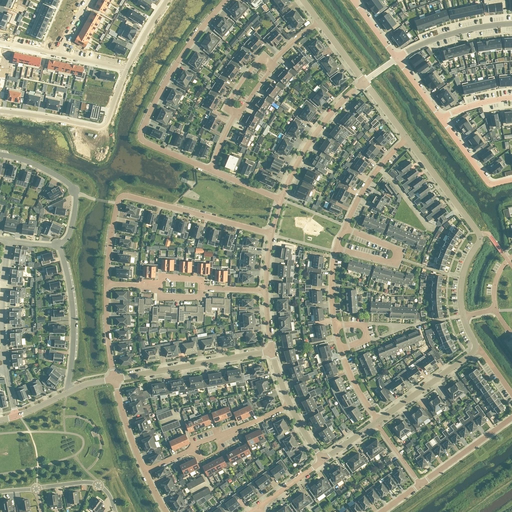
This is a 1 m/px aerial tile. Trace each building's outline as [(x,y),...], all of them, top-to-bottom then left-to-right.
[(4,0),(3,0),(1,5),(12,10),(14,4),(4,0)] [(52,0),(45,0),(44,3),(56,8),(58,3),(52,0)] [(104,0),(99,0),(98,3),(108,8),(107,8),(110,3),(104,0)] [(147,12),(150,8),(148,6),(151,2),(147,0),(139,0),(137,5),(147,12)] [(245,0),(248,2),(253,6),(255,9),(260,4),(258,2),(259,0),(245,0)] [(286,0),(284,0),(277,5),(280,9),(278,10),(282,15),(288,10),(286,8),(286,7),(290,4),(286,0)] [(368,7),(370,9),(381,1),(379,0),(371,0),(367,3),(369,6),(368,7)] [(488,0),(483,0),(484,4),(487,4),(488,14),(488,13),(495,12),(495,13),(494,0),(488,1),(488,0)] [(496,0),(494,0),(495,13),(496,13),(496,12),(502,11),(502,12),(503,12),(502,9),(502,4),(504,4),(504,1),(503,0),(496,0)] [(381,1),(370,9),(372,12),(373,11),(375,14),(379,11),(381,13),(387,8),(385,6),(384,6),(381,1)] [(233,7),(242,15),(249,8),(244,4),(242,6),(238,2),(237,2),(238,2),(237,3),(236,2),(233,5),(234,6),(233,7)] [(98,3),(95,8),(105,13),(108,8),(98,3)] [(43,4),(40,10),(52,15),(54,9),(43,4)] [(236,22),(242,15),(233,7),(232,7),(229,10),(230,11),(229,11),(229,12),(233,16),(231,18),(236,22)] [(138,14),(139,12),(135,9),(132,14),(131,14),(131,15),(129,18),(133,20),(132,21),(137,24),(138,23),(141,25),(143,22),(144,21),(143,21),(145,18),(141,16),(141,15),(139,14),(138,14)] [(40,10),(38,14),(50,19),(52,15),(40,10)] [(383,18),(379,20),(383,25),(393,18),(396,16),(392,11),(390,13),(388,10),(382,14),(384,17),(383,18)] [(446,11),(440,13),(444,23),(449,21),(446,11)] [(0,12),(0,19),(9,23),(13,15),(7,13),(6,15),(0,12)] [(93,12),(90,17),(100,23),(101,23),(100,23),(102,18),(93,12)] [(291,24),(299,17),(295,12),(292,14),(291,14),(289,12),(282,17),(286,23),(289,20),(291,23),(291,24)] [(440,13),(435,15),(439,24),(444,23),(440,13)] [(38,14),(36,19),(48,24),(50,19),(38,14)] [(424,15),(419,17),(420,20),(423,30),(428,28),(425,18),(424,15)] [(435,15),(430,17),(434,26),(439,24),(435,15)] [(90,17),(87,22),(98,28),(100,23),(90,17)] [(291,24),(291,23),(290,24),(294,30),(303,23),(299,17),(291,24)] [(430,17),(425,18),(428,28),(434,26),(430,17)] [(219,22),(219,23),(228,31),(235,24),(230,20),(228,22),(223,18),(222,19),(222,18),(219,22)] [(397,23),(393,18),(383,25),(384,26),(387,31),(391,27),(393,30),(400,26),(397,22),(397,23)] [(0,19),(0,25),(1,26),(0,28),(0,29),(5,32),(7,29),(6,28),(8,23),(9,24),(9,23),(0,19)] [(36,19),(34,24),(45,29),(48,24),(36,19)] [(420,20),(415,22),(418,32),(423,30),(420,20)] [(132,28),(133,25),(127,21),(125,24),(126,25),(123,30),(134,36),(135,36),(137,31),(136,30),(132,28)] [(260,24),(257,21),(251,27),(254,30),(260,24)] [(87,22),(84,27),(93,32),(96,27),(98,29),(98,28),(87,22)] [(222,38),(228,31),(219,23),(218,24),(218,23),(215,27),(215,28),(214,28),(215,28),(219,32),(217,34),(222,38)] [(34,24),(32,29),(43,34),(45,29),(34,24)] [(398,33),(392,37),(396,42),(406,35),(403,32),(405,30),(402,26),(396,30),(398,33)] [(84,27),(81,32),(90,37),(93,32),(84,27)] [(269,33),(278,43),(283,38),(278,34),(281,32),(276,27),(269,33)] [(32,29),(29,35),(41,40),(43,34),(32,29)] [(126,39),(130,41),(131,42),(134,37),(134,36),(123,30),(120,35),(119,35),(118,38),(124,42),(126,39)] [(78,37),(88,43),(87,42),(90,37),(81,32),(78,37)] [(249,39),(259,48),(263,44),(258,40),(260,37),(255,32),(253,35),(255,37),(251,41),(249,39)] [(265,37),(263,39),(268,44),(270,42),(274,47),(274,46),(275,46),(278,43),(269,33),(265,37)] [(205,40),(215,48),(221,40),(216,36),(214,39),(209,35),(208,36),(208,35),(205,39),(205,40)] [(406,35),(396,42),(399,47),(405,43),(407,45),(411,42),(406,35)] [(78,37),(75,42),(85,48),(88,43),(78,37)] [(127,49),(125,48),(120,45),(121,42),(113,39),(112,42),(116,44),(113,50),(116,52),(116,53),(119,55),(120,53),(124,55),(127,49)] [(243,46),(248,51),(250,48),(255,52),(259,48),(249,39),(245,43),(243,46)] [(209,55),(215,48),(205,40),(205,41),(204,40),(201,44),(202,44),(201,45),(201,46),(206,49),(204,52),(209,55)] [(311,53),(321,45),(319,41),(318,42),(317,40),(307,48),(311,53)] [(472,43),(466,45),(469,55),(475,53),(472,43)] [(324,49),(321,45),(311,53),(317,61),(322,57),(320,54),(325,51),(323,49),(324,49)] [(466,45),(461,46),(464,56),(469,55),(466,45)] [(241,50),(238,54),(247,61),(251,57),(246,53),(248,51),(243,46),(240,49),(241,50)] [(461,46),(456,48),(458,57),(463,55),(464,57),(464,56),(461,46)] [(450,49),(445,51),(448,62),(454,61),(450,49)] [(411,63),(410,63),(413,67),(414,67),(414,68),(424,61),(422,58),(425,55),(422,51),(414,55),(416,58),(410,62),(411,63)] [(445,51),(440,52),(443,64),(448,62),(445,51)] [(192,57),(202,64),(204,61),(206,62),(209,58),(203,54),(202,56),(196,52),(194,55),(194,54),(192,57)] [(247,62),(247,61),(238,54),(234,58),(233,58),(231,60),(237,65),(239,62),(243,66),(244,66),(247,62)] [(309,63),(304,58),(302,60),(298,56),(294,60),(302,68),(306,64),(307,65),(309,63)] [(194,67),(192,70),(198,73),(200,71),(198,70),(202,64),(192,57),(190,60),(190,61),(188,63),(194,67)] [(323,70),(334,62),(331,58),(331,59),(329,57),(325,61),(323,58),(315,63),(318,66),(320,65),(323,70)] [(45,65),(44,71),(53,73),(55,62),(49,60),(48,66),(45,65)] [(235,67),(237,65),(231,60),(229,63),(225,68),(236,76),(239,71),(235,67)] [(293,60),(289,63),(290,63),(289,64),(294,68),(291,71),(296,76),(298,73),(297,72),(302,68),(294,60),(293,60)] [(424,61),(414,68),(415,69),(414,69),(417,73),(418,72),(419,73),(424,69),(426,72),(433,68),(429,62),(427,64),(424,61)] [(337,65),(334,62),(323,70),(329,78),(335,73),(333,71),(337,67),(336,66),(337,65)] [(83,68),(78,66),(75,78),(84,79),(85,73),(82,73),(83,68)] [(222,73),(220,75),(226,79),(228,77),(233,80),(236,76),(225,68),(226,69),(223,73),(222,73)] [(294,78),(296,76),(291,71),(289,73),(284,69),(280,73),(289,81),(293,77),(294,78)] [(424,80),(426,82),(425,82),(427,85),(438,77),(433,69),(427,73),(429,76),(424,80)] [(182,73),(180,76),(192,83),(197,75),(191,71),(190,74),(184,70),(182,73)] [(103,80),(103,81),(103,82),(107,83),(108,81),(113,82),(114,78),(114,77),(114,75),(109,74),(109,73),(109,74),(107,73),(106,73),(101,72),(101,73),(93,71),(92,76),(96,77),(100,78),(100,79),(103,80)] [(280,73),(276,78),(281,82),(279,84),(284,89),(286,86),(285,86),(289,81),(280,73)] [(344,77),(342,74),(336,79),(334,76),(329,79),(331,82),(332,82),(336,87),(341,84),(341,85),(344,83),(343,82),(346,80),(344,76),(344,77)] [(220,80),(217,84),(226,90),(227,90),(229,86),(229,85),(224,82),(226,79),(220,75),(218,78),(220,80)] [(181,88),(187,91),(189,89),(187,88),(190,82),(192,84),(192,83),(180,76),(178,79),(179,79),(177,82),(183,85),(181,88)] [(429,88),(430,88),(432,90),(437,86),(439,89),(444,85),(438,77),(427,85),(429,88)] [(494,77),(488,78),(491,89),(496,88),(494,77)] [(212,88),(210,91),(216,95),(218,92),(222,95),(223,95),(226,90),(217,84),(215,83),(212,88)] [(282,91),(284,89),(279,84),(277,87),(272,83),(271,84),(271,83),(268,87),(269,87),(268,88),(277,95),(281,91),(282,91)] [(467,83),(462,84),(464,95),(470,94),(467,83)] [(315,93),(325,102),(325,101),(326,102),(329,98),(328,98),(329,97),(329,96),(329,97),(325,93),(327,90),(320,85),(318,87),(320,89),(315,93)] [(440,101),(441,102),(452,94),(446,86),(439,91),(441,93),(437,97),(438,97),(437,98),(440,101)] [(8,95),(7,100),(7,101),(13,102),(15,90),(7,88),(5,94),(8,95)] [(274,100),(277,95),(268,88),(265,92),(269,96),(267,99),(273,103),(275,100),(274,100)] [(96,90),(95,97),(97,97),(96,102),(102,103),(103,98),(106,99),(107,92),(101,91),(101,90),(97,89),(97,90),(96,90)] [(170,92),(169,95),(179,100),(183,95),(185,96),(186,93),(180,90),(179,92),(173,89),(171,92),(170,92)] [(19,103),(19,102),(20,97),(23,98),(24,92),(15,90),(13,102),(19,103)] [(210,95),(208,100),(217,106),(220,100),(214,98),(216,95),(210,91),(208,94),(210,95)] [(26,92),(25,98),(28,99),(27,104),(27,105),(32,106),(35,94),(34,96),(29,95),(29,93),(26,92)] [(314,105),(316,102),(320,106),(320,107),(321,106),(322,106),(325,103),(324,102),(325,102),(315,93),(309,101),(314,105)] [(40,101),(43,102),(44,96),(35,94),(32,106),(38,107),(39,106),(40,101)] [(452,94),(441,102),(442,103),(441,103),(443,107),(444,106),(445,107),(449,104),(451,107),(457,102),(452,94)] [(178,104),(179,100),(169,95),(167,98),(168,98),(166,101),(172,104),(171,107),(177,110),(180,105),(178,104)] [(47,103),(46,108),(46,109),(52,110),(54,98),(46,96),(44,102),(47,103)] [(54,98),(52,110),(58,111),(58,110),(59,105),(62,106),(63,100),(54,98)] [(260,98),(257,103),(267,110),(270,105),(277,110),(279,107),(273,103),(267,99),(265,102),(260,98)] [(68,103),(66,114),(73,115),(74,109),(78,110),(80,102),(74,100),(74,104),(68,103)] [(207,111),(209,108),(214,111),(217,106),(208,100),(206,103),(205,102),(204,102),(203,105),(203,104),(201,108),(207,111)] [(316,112),(311,108),(313,106),(306,100),(303,104),(303,105),(304,106),(302,110),(312,117),(313,117),(316,113),(315,113),(316,112)] [(371,111),(361,100),(357,104),(363,111),(367,115),(371,111)] [(96,106),(82,103),(80,110),(85,111),(85,110),(92,111),(91,114),(90,119),(98,121),(99,114),(97,114),(97,112),(95,111),(96,106)] [(264,115),(267,110),(257,103),(257,104),(256,103),(254,107),(254,108),(259,111),(257,114),(263,118),(265,115),(264,115)] [(363,111),(357,104),(353,108),(359,115),(363,111)] [(160,111),(159,114),(170,119),(173,114),(175,115),(176,112),(170,109),(169,111),(163,108),(161,111),(160,111)] [(311,118),(312,117),(302,110),(296,117),(301,121),(303,119),(308,122),(309,121),(309,122),(312,118),(311,118)] [(220,121),(215,118),(216,115),(210,112),(208,115),(209,116),(207,121),(218,126),(218,125),(219,126),(220,121)] [(345,117),(353,125),(357,121),(360,124),(362,122),(358,117),(356,120),(348,113),(345,117)] [(505,120),(502,121),(503,127),(511,126),(510,113),(504,113),(505,120)] [(169,126),(167,125),(170,119),(159,114),(157,117),(158,118),(157,121),(163,124),(162,126),(168,129),(169,126)] [(261,121),(263,118),(257,114),(255,117),(250,114),(247,119),(258,125),(260,120),(261,121)] [(462,121),(457,125),(460,129),(469,123),(467,120),(470,118),(466,114),(465,114),(460,118),(462,121)] [(491,124),(488,124),(490,130),(494,130),(496,129),(496,130),(500,129),(499,126),(497,115),(490,116),(490,118),(491,124)] [(349,129),(353,125),(345,117),(341,121),(349,129)] [(290,127),(300,133),(301,133),(304,129),(303,129),(304,128),(299,125),(301,122),(295,118),(290,127)] [(250,127),(248,130),(254,134),(256,131),(255,130),(258,125),(247,119),(244,124),(250,127)] [(215,131),(218,126),(207,121),(205,126),(203,126),(202,129),(209,132),(210,129),(215,131)] [(377,121),(373,126),(371,127),(374,130),(380,124),(377,121)] [(469,123),(460,129),(464,134),(469,130),(471,133),(477,128),(474,124),(471,126),(469,123)] [(351,134),(348,132),(345,129),(343,131),(337,126),(333,131),(343,138),(343,139),(347,134),(349,136),(351,134)] [(300,133),(290,127),(284,135),(290,138),(292,135),(296,139),(297,139),(297,138),(298,138),(301,135),(300,134),(300,133)] [(161,140),(163,134),(165,134),(166,131),(160,128),(159,131),(153,129),(150,135),(156,137),(155,138),(159,140),(160,139),(161,140)] [(253,136),(254,134),(248,130),(247,133),(241,131),(240,131),(238,135),(239,136),(249,141),(252,136),(253,136)] [(382,130),(378,135),(380,137),(387,143),(389,141),(389,142),(393,138),(390,134),(388,136),(382,130)] [(175,131),(172,138),(175,139),(172,145),(174,145),(177,147),(178,147),(183,137),(180,135),(181,133),(175,131)] [(336,140),(334,142),(340,146),(341,144),(345,140),(343,139),(343,138),(333,131),(330,135),(336,140)] [(474,137),(469,141),(472,146),(482,138),(477,131),(472,135),(474,137)] [(193,137),(187,135),(184,142),(187,143),(184,150),(185,150),(185,151),(188,152),(189,152),(191,153),(196,142),(191,140),(193,137)] [(247,146),(249,141),(239,136),(236,142),(241,144),(240,147),(247,150),(248,147),(247,146)] [(293,145),(288,142),(289,139),(284,136),(279,145),(290,151),(290,150),(291,150),(293,146),(292,146),(293,145)] [(371,140),(375,144),(378,142),(383,147),(387,143),(380,137),(376,141),(373,138),(371,140)] [(482,138),(472,146),(476,151),(481,147),(482,149),(488,146),(482,138)] [(198,155),(205,158),(209,147),(205,146),(207,142),(201,140),(198,146),(201,148),(198,155)] [(338,148),(340,146),(334,142),(333,145),(326,140),(323,145),(333,151),(336,147),(338,148)] [(366,148),(375,155),(379,151),(373,146),(375,144),(371,140),(369,142),(370,143),(366,148)] [(290,151),(279,145),(274,153),(280,156),(281,154),(286,156),(287,157),(287,156),(287,155),(288,156),(290,152),(289,151),(290,151)] [(326,154),(325,156),(330,160),(332,158),(328,155),(331,150),(333,152),(333,151),(323,145),(320,149),(326,154)] [(490,146),(485,150),(487,152),(481,157),(485,163),(496,155),(492,149),(493,149),(490,146)] [(366,148),(362,152),(361,151),(359,153),(364,157),(365,158),(367,156),(372,160),(375,155),(366,148)] [(357,156),(353,161),(356,163),(365,169),(366,167),(366,168),(368,165),(368,164),(362,160),(364,157),(359,153),(357,156)] [(272,157),(270,163),(281,168),(283,163),(277,160),(278,157),(273,154),(272,157)] [(230,156),(225,167),(233,170),(237,161),(240,163),(242,158),(234,155),(233,157),(230,156)] [(316,155),(313,160),(324,166),(327,161),(329,162),(330,160),(325,156),(323,159),(316,155)] [(490,170),(494,175),(504,168),(500,163),(502,161),(500,159),(495,162),(496,165),(490,170)] [(313,160),(311,164),(319,169),(318,171),(325,175),(327,172),(324,170),(326,167),(324,166),(313,160)] [(356,163),(354,165),(352,163),(349,164),(347,162),(344,165),(348,168),(353,171),(355,169),(361,173),(362,173),(364,171),(364,170),(365,169),(356,163)] [(405,177),(410,173),(407,170),(412,167),(408,162),(405,164),(405,163),(401,165),(402,166),(397,170),(403,179),(405,177)] [(252,166),(245,163),(240,174),(247,176),(251,169),(253,170),(256,164),(253,163),(252,166)] [(281,168),(270,163),(267,168),(265,171),(271,173),(272,170),(278,173),(281,168)] [(11,165),(9,172),(6,171),(4,177),(14,180),(17,168),(15,167),(11,165)] [(348,172),(345,177),(355,183),(356,181),(357,182),(358,179),(358,178),(351,174),(353,171),(348,168),(346,171),(348,172)] [(308,170),(305,175),(316,181),(318,176),(319,176),(321,174),(315,171),(314,173),(308,170)] [(397,175),(392,170),(389,173),(395,178),(397,175)] [(414,170),(410,173),(405,177),(409,181),(406,183),(409,187),(411,185),(416,181),(413,178),(418,174),(414,170)] [(27,185),(31,173),(29,173),(30,172),(26,171),(26,172),(25,171),(23,178),(20,177),(17,185),(23,187),(24,184),(27,185)] [(269,174),(262,171),(260,177),(262,178),(260,182),(262,182),(262,183),(265,185),(265,184),(272,187),(274,183),(273,183),(274,180),(269,178),(269,177),(268,177),(269,174)] [(307,186),(313,189),(314,186),(311,185),(314,180),(316,181),(305,175),(303,181),(309,184),(307,186)] [(41,189),(44,180),(38,177),(36,184),(33,183),(31,189),(36,191),(37,187),(41,189)] [(338,183),(339,184),(344,186),(346,183),(352,188),(352,187),(353,188),(355,185),(354,184),(355,183),(345,177),(342,181),(340,180),(338,183)] [(415,195),(417,193),(422,189),(419,186),(424,182),(420,178),(416,181),(411,185),(415,189),(412,191),(415,195)] [(389,186),(387,184),(386,184),(385,183),(382,186),(383,186),(383,187),(382,187),(387,193),(388,192),(390,195),(391,194),(393,196),(398,193),(391,184),(389,186)] [(342,189),(344,186),(339,184),(336,189),(338,190),(336,193),(347,198),(348,196),(348,197),(350,194),(349,193),(342,189)] [(298,192),(309,196),(311,191),(312,191),(313,189),(307,186),(306,189),(300,186),(298,192)] [(417,193),(415,195),(418,199),(421,203),(428,197),(425,194),(426,193),(430,190),(426,186),(423,188),(422,189),(417,193)] [(44,195),(46,196),(48,195),(51,201),(63,194),(62,193),(63,193),(61,190),(60,190),(59,187),(55,190),(55,189),(51,191),(48,189),(44,195)] [(309,196),(298,192),(295,197),(296,197),(296,198),(299,200),(299,199),(306,202),(309,196)] [(333,194),(330,200),(336,202),(337,199),(344,203),(344,202),(345,203),(347,200),(346,199),(347,198),(336,193),(335,195),(333,194)] [(432,194),(428,197),(421,203),(427,211),(429,209),(434,205),(431,202),(436,198),(432,194)] [(376,197),(374,200),(383,205),(385,202),(388,204),(391,199),(384,195),(383,198),(377,195),(376,197)] [(336,213),(338,214),(339,212),(340,212),(342,208),(335,205),(336,202),(330,200),(329,203),(326,209),(333,212),(333,213),(336,214),(336,213)] [(382,208),(383,205),(374,200),(372,203),(373,203),(371,205),(377,208),(375,212),(381,214),(384,209),(382,208)] [(65,216),(65,214),(66,214),(67,211),(66,210),(65,209),(62,209),(62,204),(61,201),(51,205),(53,209),(53,212),(55,212),(55,215),(56,215),(55,216),(58,216),(59,215),(65,216)] [(434,205),(429,209),(433,213),(430,215),(433,219),(435,217),(440,213),(437,210),(442,206),(438,202),(434,205)] [(126,210),(125,213),(132,215),(131,218),(139,220),(140,216),(139,216),(140,209),(134,208),(134,207),(131,206),(130,207),(127,206),(126,210)] [(440,213),(435,217),(439,221),(438,222),(436,225),(441,226),(441,225),(446,221),(443,218),(448,214),(444,210),(440,213)] [(149,212),(146,224),(153,226),(151,231),(155,232),(157,225),(154,224),(154,222),(155,223),(156,219),(155,219),(156,215),(152,214),(153,213),(149,212)] [(164,216),(160,230),(168,232),(167,236),(171,236),(173,229),(169,228),(170,226),(170,227),(171,223),(172,219),(168,218),(168,217),(164,216)] [(367,228),(371,219),(365,217),(362,226),(367,228)] [(17,221),(12,220),(9,233),(14,234),(14,233),(15,233),(17,224),(20,224),(21,218),(18,218),(17,221)] [(372,230),(376,221),(371,219),(367,228),(372,230)] [(176,221),(173,231),(176,232),(181,233),(184,234),(183,238),(185,239),(186,239),(188,233),(185,232),(185,231),(186,231),(187,227),(186,227),(187,223),(183,222),(184,221),(180,220),(179,222),(176,221)] [(29,223),(27,236),(32,236),(32,235),(33,235),(33,234),(34,228),(36,228),(37,222),(29,221),(29,223)] [(377,232),(381,223),(376,221),(372,230),(377,232)] [(50,236),(52,232),(58,235),(62,227),(61,227),(52,224),(52,223),(50,222),(48,227),(47,226),(44,234),(50,237),(51,236),(50,236)] [(122,231),(126,232),(126,233),(129,234),(129,233),(135,234),(137,223),(131,222),(130,226),(123,224),(122,228),(122,229),(122,231)] [(377,232),(382,234),(386,225),(381,223),(377,232)] [(199,225),(195,224),(192,237),(199,239),(198,244),(202,245),(204,237),(200,236),(201,235),(202,231),(203,227),(199,226),(199,225)] [(385,235),(392,238),(396,228),(397,225),(395,224),(393,227),(389,225),(385,235)] [(398,240),(403,227),(401,226),(400,230),(396,228),(392,238),(398,240)] [(398,240),(404,243),(408,233),(404,231),(405,228),(403,227),(398,240)] [(451,232),(459,237),(462,233),(461,232),(462,231),(459,229),(458,230),(455,227),(454,227),(455,227),(451,232)] [(216,239),(217,239),(218,235),(217,235),(218,231),(214,230),(214,229),(211,228),(207,240),(215,242),(214,247),(217,248),(219,241),(216,240),(216,239)] [(415,232),(413,231),(412,234),(408,233),(404,243),(410,245),(415,232)] [(459,238),(459,237),(451,232),(449,231),(446,235),(448,237),(456,242),(459,238)] [(232,243),(233,239),(234,235),(230,234),(230,233),(226,232),(223,246),(230,248),(229,251),(233,252),(234,245),(231,244),(232,243)] [(410,245),(415,248),(416,248),(420,238),(416,236),(417,233),(415,232),(410,245)] [(416,248),(415,248),(415,249),(421,252),(425,242),(421,241),(422,237),(420,236),(420,238),(416,248)] [(120,240),(119,244),(120,244),(120,247),(124,247),(124,248),(127,249),(127,248),(132,248),(136,249),(137,242),(133,242),(133,238),(127,237),(126,241),(120,240)] [(445,242),(453,247),(453,246),(456,242),(448,237),(445,242)] [(243,242),(242,248),(249,249),(249,246),(256,247),(256,244),(257,244),(258,241),(252,240),(252,239),(249,238),(248,239),(245,238),(244,243),(243,242)] [(442,247),(451,251),(453,247),(445,242),(442,247)] [(281,248),(281,253),(292,255),(293,250),(294,247),(286,246),(286,249),(285,248),(281,248)] [(15,255),(25,257),(26,251),(28,251),(28,247),(22,247),(21,250),(16,249),(15,253),(15,255)] [(451,251),(442,247),(440,252),(440,253),(448,256),(449,256),(448,256),(450,251),(451,251)] [(244,254),(243,260),(255,262),(255,258),(254,258),(255,255),(247,254),(247,251),(241,250),(241,254),(244,254)] [(118,255),(117,262),(130,264),(130,263),(134,263),(134,258),(135,258),(136,253),(124,252),(124,255),(118,255)] [(51,253),(42,255),(42,256),(40,256),(42,262),(41,262),(42,266),(48,264),(47,261),(53,259),(54,259),(52,253),(51,253)] [(288,260),(287,263),(294,264),(294,261),(291,261),(292,255),(281,253),(280,259),(288,260)] [(438,258),(446,261),(448,256),(440,253),(438,258)] [(25,257),(15,255),(15,257),(14,257),(14,261),(19,262),(19,265),(25,266),(26,263),(24,263),(25,257)] [(161,264),(161,270),(167,271),(168,258),(159,258),(158,264),(161,264)] [(173,264),(176,264),(176,258),(168,258),(167,271),(173,271),(173,264)] [(176,258),(176,264),(176,266),(179,266),(179,272),(185,272),(185,262),(179,262),(180,259),(176,258)] [(436,263),(436,264),(445,266),(446,261),(438,258),(436,263)] [(194,266),(194,261),(195,260),(191,260),(191,263),(185,262),(185,272),(191,273),(191,266),(194,266)] [(255,265),(255,262),(243,260),(242,264),(240,264),(239,270),(246,271),(247,268),(253,268),(254,265),(255,265)] [(197,274),(203,274),(203,262),(194,261),(194,266),(194,267),(197,268),(197,274)] [(203,262),(203,274),(209,275),(209,268),(212,268),(212,262),(209,262),(209,264),(204,264),(204,262),(203,262)] [(307,267),(307,271),(313,271),(313,268),(322,269),(322,268),(323,268),(323,265),(322,265),(323,263),(311,262),(311,268),(307,267)] [(290,272),(291,266),(293,267),(294,264),(287,263),(287,266),(279,265),(278,271),(290,272)] [(143,277),(149,277),(149,265),(143,265),(143,264),(140,264),(140,271),(143,271),(143,277)] [(445,266),(436,264),(435,269),(434,269),(443,272),(443,271),(445,266)] [(149,265),(149,277),(155,278),(155,271),(158,271),(158,265),(149,265)] [(12,276),(23,277),(23,271),(24,271),(25,268),(18,267),(18,270),(12,270),(12,274),(12,276)] [(52,278),(51,275),(57,273),(57,274),(56,267),(46,269),(44,270),(46,276),(45,276),(46,280),(52,278)] [(116,270),(116,278),(128,279),(128,275),(131,275),(132,271),(130,271),(130,267),(123,267),(122,271),(116,270)] [(375,282),(377,282),(378,279),(381,269),(374,267),(372,277),(376,278),(375,282)] [(215,281),(221,282),(221,272),(215,271),(215,269),(212,269),(212,275),(215,275),(215,281)] [(227,272),(221,272),(221,282),(227,282),(227,275),(230,276),(230,270),(227,269),(227,272)] [(387,270),(381,269),(378,279),(382,280),(381,283),(384,284),(387,270)] [(391,282),(393,272),(387,270),(384,284),(386,284),(387,281),(391,282)] [(286,277),(286,280),(292,281),(293,278),(290,278),(290,272),(278,271),(278,277),(286,277)] [(310,280),(321,280),(321,274),(313,274),(313,271),(307,271),(306,274),(310,274),(310,280)] [(244,283),(247,284),(247,283),(254,283),(254,279),(253,279),(253,276),(246,276),(246,273),(239,272),(239,278),(238,278),(237,284),(242,284),(243,283),(244,283)] [(396,287),(400,273),(393,272),(391,282),(395,283),(394,287),(396,287)] [(406,275),(400,273),(396,287),(398,288),(399,284),(403,285),(406,275)] [(413,275),(406,273),(406,275),(403,285),(403,287),(405,287),(406,284),(410,285),(413,275)] [(23,277),(12,276),(12,278),(11,282),(17,283),(16,286),(23,287),(23,283),(22,283),(23,277)] [(52,280),(46,281),(47,287),(48,291),(51,291),(52,290),(52,292),(56,291),(56,290),(60,289),(61,289),(59,282),(55,283),(53,284),(52,280)] [(292,283),(292,281),(286,280),(286,283),(278,283),(278,289),(290,289),(290,283),(292,283)] [(305,286),(305,289),(311,289),(311,286),(321,286),(321,280),(310,280),(310,286),(305,286)] [(10,297),(21,298),(21,292),(23,292),(23,288),(16,288),(16,291),(10,291),(10,295),(11,295),(10,297)] [(290,294),(290,289),(278,289),(278,294),(286,295),(286,298),(292,297),(292,294),(290,294)] [(311,292),(311,289),(305,289),(305,292),(309,292),(309,298),(310,298),(312,298),(321,297),(321,292),(311,292)] [(116,293),(116,300),(123,300),(123,303),(129,303),(129,292),(120,292),(120,293),(116,293)] [(56,295),(49,295),(51,305),(63,304),(63,301),(64,301),(63,297),(62,297),(57,298),(56,295)] [(21,298),(10,297),(10,299),(10,303),(15,304),(15,307),(22,307),(22,304),(21,304),(21,298)] [(279,301),(278,301),(278,303),(278,307),(290,306),(290,300),(289,300),(289,297),(286,298),(282,298),(282,301),(279,301)] [(321,297),(312,298),(310,298),(310,301),(305,301),(305,306),(313,306),(313,304),(321,303),(321,297)] [(212,299),(206,299),(205,313),(211,313),(211,308),(218,308),(218,299),(212,298),(212,299)] [(144,309),(151,309),(151,299),(145,299),(145,300),(139,299),(138,314),(144,314),(144,309)] [(218,299),(218,308),(224,309),(224,314),(230,314),(230,300),(224,300),(224,299),(218,299)] [(246,310),(246,307),(253,307),(252,304),(253,304),(253,300),(247,300),(247,299),(243,299),(243,300),(242,300),(242,305),(239,305),(239,311),(246,310)] [(134,303),(129,303),(123,303),(123,306),(116,306),(115,306),(115,310),(116,310),(116,313),(129,313),(129,306),(132,306),(132,307),(138,307),(139,303),(134,303)] [(185,316),(191,316),(191,307),(185,306),(185,307),(179,307),(178,321),(184,321),(185,316)] [(290,306),(278,307),(278,310),(278,312),(279,312),(283,312),(283,315),(290,314),(291,314),(290,306)] [(311,316),(314,316),(323,314),(322,309),(317,309),(317,306),(307,307),(307,310),(311,310),(311,316)] [(153,307),(152,322),(158,322),(158,320),(164,320),(165,317),(165,307),(163,307),(159,307),(159,308),(153,307)] [(171,323),(176,323),(177,308),(171,308),(171,307),(165,307),(165,317),(171,317),(171,323)] [(203,322),(203,308),(197,308),(197,307),(191,307),(191,316),(197,317),(197,322),(203,322)] [(10,312),(10,316),(10,319),(21,319),(21,312),(22,312),(22,309),(12,309),(12,312),(10,312)] [(64,310),(51,311),(52,321),(58,321),(58,317),(64,317),(64,310)] [(242,321),(255,320),(254,317),(253,317),(253,314),(246,314),(246,311),(239,312),(239,315),(242,315),(242,321)] [(280,318),(279,319),(279,321),(280,324),(291,323),(290,317),(290,314),(283,315),(284,318),(280,318)] [(116,320),(115,320),(115,323),(116,323),(116,326),(124,326),(126,326),(126,325),(130,325),(130,319),(130,316),(129,316),(123,316),(123,319),(116,319),(116,320)] [(15,325),(16,328),(22,328),(22,325),(21,325),(21,319),(10,319),(10,321),(10,325),(15,325)] [(255,324),(255,320),(242,321),(242,322),(244,322),(244,325),(240,326),(241,331),(248,331),(248,328),(254,327),(254,324),(255,324)] [(437,331),(446,328),(444,323),(444,322),(435,325),(436,325),(437,331)] [(53,333),(65,333),(65,326),(61,326),(58,326),(56,326),(56,323),(48,324),(48,327),(53,327),(53,333)] [(280,324),(280,328),(280,330),(285,329),(285,332),(291,332),(292,331),(291,329),(291,323),(280,324)] [(314,333),(325,331),(324,326),(314,327),(314,325),(308,325),(308,329),(313,328),(314,333)] [(117,333),(116,333),(116,336),(117,336),(117,339),(128,338),(127,334),(130,334),(130,328),(124,329),(124,332),(117,332),(117,333)] [(446,328),(437,331),(433,333),(434,335),(436,335),(437,338),(438,338),(448,334),(446,329),(446,328)] [(11,338),(11,340),(21,339),(21,333),(22,333),(22,330),(16,330),(16,333),(10,334),(10,338),(11,338)] [(418,330),(412,333),(417,346),(419,345),(418,342),(422,340),(418,330)] [(246,336),(247,343),(255,342),(255,341),(256,341),(256,338),(255,338),(254,334),(252,334),(252,331),(246,332),(246,336)] [(297,331),(292,331),(291,332),(291,334),(281,336),(283,342),(291,340),(292,340),(291,335),(297,334),(297,331)] [(311,338),(312,343),(320,341),(319,341),(319,339),(326,337),(325,331),(314,333),(315,337),(311,338)] [(232,335),(226,336),(228,348),(231,347),(231,346),(234,346),(233,339),(236,338),(235,332),(231,332),(232,335)] [(412,333),(406,335),(410,345),(414,343),(415,347),(417,346),(412,333)] [(220,337),(220,334),(216,335),(217,342),(220,341),(222,348),(224,347),(225,348),(228,348),(226,336),(220,337)] [(442,343),(450,339),(448,334),(438,338),(441,344),(442,343)] [(213,338),(207,339),(209,351),(213,350),(215,349),(214,342),(217,342),(216,335),(213,336),(213,338)] [(406,335),(400,338),(405,351),(407,350),(406,347),(410,345),(406,335)] [(51,347),(64,348),(64,345),(65,346),(65,341),(59,341),(59,336),(49,336),(49,341),(51,341),(51,347)] [(192,342),(188,342),(191,354),(194,354),(194,353),(197,352),(195,346),(199,345),(197,338),(197,337),(191,338),(192,342)] [(207,339),(207,337),(197,338),(199,345),(202,344),(203,351),(206,351),(206,352),(209,351),(207,339)] [(394,340),(395,342),(398,350),(402,348),(403,351),(405,351),(400,338),(394,340)] [(22,345),(21,339),(11,340),(11,342),(11,346),(17,346),(17,349),(23,349),(23,345),(22,345)] [(445,349),(453,345),(450,340),(450,339),(442,343),(442,344),(445,349)] [(119,350),(119,352),(129,351),(128,345),(131,344),(131,341),(125,342),(125,345),(118,346),(117,346),(118,350),(119,350)] [(187,355),(191,354),(188,342),(183,343),(182,341),(179,342),(180,348),(183,348),(184,355),(187,354),(187,355)] [(144,342),(140,342),(141,349),(142,352),(142,355),(146,354),(147,361),(150,361),(150,362),(153,361),(151,347),(145,348),(144,342)] [(173,345),(170,346),(172,358),(175,357),(175,356),(178,356),(177,349),(180,348),(179,342),(173,343),(173,345)] [(395,342),(389,344),(394,357),(396,356),(395,353),(399,352),(398,350),(395,342)] [(166,344),(160,345),(161,352),(164,351),(165,353),(166,358),(168,357),(168,358),(172,358),(170,346),(169,343),(166,344)] [(318,355),(330,351),(328,346),(325,347),(324,344),(322,344),(316,346),(318,355)] [(389,344),(383,347),(387,357),(391,355),(392,358),(394,357),(389,344)] [(160,345),(151,347),(153,361),(157,360),(156,359),(159,359),(158,352),(161,352),(160,345)] [(455,351),(456,350),(453,345),(445,349),(448,355),(452,353),(453,353),(455,352),(455,351)] [(387,357),(383,347),(376,349),(380,359),(385,358),(386,361),(388,360),(387,357)] [(286,358),(295,355),(296,355),(294,349),(284,352),(285,356),(286,358)] [(13,361),(23,360),(23,354),(24,354),(23,350),(17,351),(17,354),(12,355),(12,359),(13,359),(13,361)] [(51,354),(51,361),(63,362),(64,355),(56,354),(56,351),(49,350),(49,354),(51,354)] [(318,355),(319,358),(320,363),(321,363),(325,362),(327,361),(326,358),(332,357),(331,356),(332,356),(332,353),(331,353),(330,351),(318,355)] [(433,353),(432,351),(427,354),(429,357),(426,359),(432,368),(437,364),(432,358),(435,356),(435,355),(433,353)] [(367,353),(358,357),(361,362),(370,358),(367,353)] [(128,364),(131,364),(130,357),(133,357),(132,354),(126,355),(127,358),(120,359),(121,365),(125,365),(125,366),(128,365),(128,364)] [(424,356),(416,362),(420,367),(422,365),(427,371),(432,368),(426,359),(424,356)] [(370,358),(361,362),(363,367),(372,363),(370,358)] [(19,370),(26,369),(25,366),(24,366),(23,360),(13,361),(13,363),(13,367),(19,367),(19,370)] [(321,363),(320,363),(317,364),(318,368),(322,366),(324,372),(335,367),(333,362),(328,364),(327,361),(325,362),(321,363)] [(410,370),(416,379),(421,375),(417,369),(420,367),(416,362),(413,364),(415,367),(410,370)] [(372,363),(363,367),(365,372),(374,368),(372,363)] [(53,370),(49,375),(57,381),(61,376),(55,371),(57,368),(55,367),(52,365),(50,367),(53,370)] [(253,368),(249,369),(250,376),(251,379),(257,378),(256,375),(264,373),(263,369),(262,369),(262,366),(256,367),(253,367),(253,368)] [(291,374),(299,372),(298,366),(289,369),(291,374)] [(337,373),(335,367),(324,372),(327,380),(331,378),(333,378),(332,375),(337,373)] [(374,368),(365,372),(367,377),(376,373),(374,368)] [(233,371),(235,383),(239,382),(239,383),(245,382),(244,375),(240,375),(239,370),(239,369),(235,370),(235,371),(233,371)] [(472,380),(480,374),(479,374),(476,370),(476,369),(475,370),(474,369),(471,371),(472,372),(469,375),(472,379),(472,380)] [(400,373),(404,378),(407,376),(411,383),(416,379),(410,370),(407,373),(405,370),(400,373)] [(225,378),(226,385),(235,383),(233,371),(231,372),(231,371),(228,371),(228,372),(227,372),(228,378),(225,378)] [(303,380),(309,378),(308,375),(303,376),(302,374),(301,374),(300,371),(299,372),(291,374),(293,380),(302,377),(303,380)] [(214,375),(216,386),(226,385),(225,378),(221,379),(220,373),(220,374),(220,373),(216,373),(216,374),(214,375)] [(398,376),(393,380),(394,382),(400,390),(406,387),(401,380),(404,378),(400,373),(397,375),(398,376)] [(206,382),(207,388),(216,386),(214,375),(212,375),(212,374),(209,375),(209,376),(208,376),(209,381),(206,382)] [(476,384),(483,379),(480,374),(472,380),(476,384)] [(58,383),(57,381),(49,375),(44,381),(43,380),(42,382),(43,385),(45,386),(48,384),(54,388),(58,383)] [(201,376),(197,377),(197,378),(195,378),(197,390),(207,388),(206,382),(202,382),(202,377),(201,377),(201,376)] [(190,379),(189,379),(190,384),(187,385),(188,392),(194,391),(194,390),(197,390),(195,378),(194,378),(193,377),(190,378),(190,379)] [(297,391),(305,388),(304,386),(307,385),(305,382),(310,380),(309,378),(303,380),(304,382),(295,386),(297,391)] [(331,382),(334,387),(342,383),(340,378),(332,381),(331,378),(327,380),(328,383),(331,382)] [(178,392),(178,393),(184,392),(185,395),(189,394),(188,392),(187,385),(184,385),(183,380),(182,380),(182,379),(178,380),(178,381),(177,381),(178,392)] [(255,386),(257,389),(267,386),(267,383),(266,379),(259,382),(258,379),(250,382),(252,387),(255,386)] [(389,390),(380,379),(378,380),(379,387),(382,390),(377,394),(383,402),(390,398),(386,392),(389,390)] [(479,389),(487,384),(486,384),(483,379),(476,384),(476,385),(479,389)] [(41,384),(38,380),(36,381),(36,382),(29,385),(33,396),(40,394),(38,386),(41,385),(41,384)] [(168,388),(169,395),(173,394),(172,393),(178,392),(177,381),(175,382),(174,381),(171,381),(171,382),(170,382),(171,388),(168,388)] [(400,390),(394,382),(392,384),(391,383),(389,384),(387,382),(384,384),(388,390),(391,387),(395,394),(400,390)] [(159,383),(160,384),(158,385),(159,395),(159,396),(169,395),(168,388),(165,389),(164,384),(163,384),(163,383),(159,383)] [(335,397),(341,393),(339,391),(345,388),(342,383),(334,387),(331,389),(333,394),(335,397)] [(468,392),(465,387),(461,390),(457,383),(454,385),(454,386),(452,388),(459,397),(464,393),(465,395),(468,392)] [(154,397),(154,396),(159,395),(158,385),(156,385),(156,384),(152,385),(152,386),(152,391),(149,392),(150,398),(154,397)] [(483,394),(490,389),(487,384),(479,389),(479,390),(479,389),(483,394)] [(17,392),(15,393),(16,396),(18,395),(20,401),(27,399),(25,391),(28,390),(26,385),(22,386),(23,386),(16,389),(17,392)] [(268,388),(267,386),(257,389),(259,395),(257,396),(258,399),(264,397),(263,394),(270,391),(269,388),(268,388)] [(133,390),(126,391),(127,394),(126,394),(127,397),(128,397),(135,396),(136,399),(137,399),(137,398),(144,397),(142,391),(140,391),(139,388),(136,389),(136,388),(132,389),(133,390)] [(305,388),(297,391),(299,397),(308,393),(305,388)] [(459,397),(452,388),(450,389),(449,388),(446,391),(451,397),(448,399),(452,404),(455,402),(453,401),(459,397)] [(486,399),(494,394),(493,394),(490,389),(483,394),(486,399)] [(309,399),(302,402),(302,403),(302,404),(303,407),(304,407),(305,407),(315,402),(312,398),(316,396),(315,393),(310,396),(310,397),(309,398),(309,399)] [(339,405),(350,398),(347,393),(342,396),(341,393),(335,397),(339,405)] [(490,404),(497,399),(494,394),(486,399),(490,404)] [(436,399),(434,400),(441,410),(446,406),(447,407),(450,405),(446,400),(444,402),(439,396),(436,398),(436,399)] [(132,410),(142,407),(144,407),(143,403),(145,402),(144,397),(137,398),(137,399),(138,402),(130,404),(130,405),(129,405),(130,408),(131,408),(132,410)] [(264,398),(259,401),(261,407),(264,406),(266,409),(267,408),(267,409),(270,408),(270,407),(275,405),(273,402),(274,401),(273,398),(265,401),(264,398)] [(349,409),(348,406),(353,403),(350,398),(339,405),(344,412),(348,410),(349,409)] [(244,409),(248,417),(253,414),(250,406),(253,405),(250,399),(247,400),(248,403),(246,403),(245,405),(247,408),(244,409)] [(497,399),(490,404),(489,405),(491,408),(489,409),(490,411),(493,409),(501,404),(501,403),(500,403),(497,399)] [(441,410),(434,400),(432,402),(432,401),(429,403),(433,410),(430,412),(434,417),(437,415),(436,413),(441,410)] [(315,402),(305,407),(307,413),(316,409),(317,411),(323,408),(321,405),(317,408),(315,402)] [(501,404),(493,409),(490,411),(486,414),(489,419),(492,417),(491,416),(496,412),(497,414),(500,411),(501,412),(504,410),(503,409),(504,409),(504,408),(501,404)] [(469,410),(480,426),(485,422),(482,418),(485,416),(477,405),(474,408),(478,413),(474,417),(469,410)] [(142,417),(148,415),(149,415),(148,411),(147,412),(147,409),(143,411),(142,407),(132,410),(133,416),(141,414),(142,417)] [(248,417),(244,409),(244,407),(238,410),(242,419),(248,417)] [(223,410),(226,418),(231,416),(228,408),(223,410)] [(313,423),(321,419),(323,418),(320,413),(324,411),(323,408),(317,411),(318,413),(310,418),(313,423)] [(349,412),(348,410),(344,412),(346,415),(348,413),(351,418),(359,413),(356,408),(349,412)] [(237,421),(242,419),(238,410),(238,409),(233,411),(237,421)] [(419,411),(417,413),(423,422),(428,419),(429,420),(432,418),(429,413),(426,415),(421,409),(418,411),(419,411)] [(226,418),(223,410),(217,412),(220,420),(226,418)] [(480,426),(469,410),(465,413),(469,418),(464,421),(462,418),(472,432),(473,433),(475,431),(475,430),(477,428),(474,424),(477,422),(480,426)] [(220,420),(217,412),(212,414),(215,422),(220,420)] [(359,413),(351,418),(355,423),(360,419),(360,420),(363,418),(359,413)] [(419,427),(418,426),(423,422),(417,413),(414,415),(414,414),(411,416),(416,423),(413,425),(416,429),(419,427)] [(137,428),(147,425),(146,421),(150,420),(148,415),(142,417),(143,420),(136,423),(137,428)] [(196,418),(199,428),(205,426),(202,418),(201,415),(195,417),(196,418)] [(202,418),(205,426),(210,424),(207,416),(202,418)] [(191,422),(194,430),(199,428),(196,418),(190,420),(191,422)] [(321,419),(313,423),(314,424),(313,425),(315,428),(315,427),(316,428),(324,423),(325,423),(323,418),(321,419)] [(472,432),(462,418),(458,421),(462,425),(457,429),(454,424),(453,424),(463,438),(469,434),(466,430),(469,428),(472,432)] [(187,419),(184,420),(189,432),(194,430),(191,422),(188,423),(187,419)] [(272,428),(268,431),(269,434),(277,430),(286,425),(285,422),(284,422),(283,420),(274,424),(271,425),(272,428)] [(412,433),(415,431),(411,426),(408,428),(403,421),(400,423),(401,424),(399,426),(405,435),(411,431),(412,433)] [(327,428),(319,434),(320,434),(319,435),(321,438),(322,437),(322,438),(332,432),(329,428),(333,425),(331,423),(326,426),(327,428)] [(148,435),(153,433),(155,432),(154,429),(151,430),(149,424),(147,425),(137,428),(138,430),(137,431),(139,434),(140,434),(147,432),(148,435)] [(463,438),(453,424),(450,427),(453,431),(449,435),(445,430),(455,444),(460,440),(457,436),(460,434),(463,438)] [(287,428),(288,428),(286,425),(277,430),(279,435),(276,437),(278,440),(284,437),(282,434),(288,431),(287,428)] [(405,435),(399,426),(397,427),(396,427),(393,429),(400,439),(405,435)] [(260,430),(255,432),(261,445),(266,442),(265,441),(268,440),(266,435),(263,436),(260,430)] [(455,444),(445,430),(442,433),(445,437),(440,441),(437,436),(447,450),(452,446),(449,442),(452,440),(455,444)] [(258,446),(261,445),(255,432),(250,434),(255,444),(257,443),(258,446)] [(335,437),(332,432),(322,438),(326,443),(327,444),(329,442),(329,441),(335,437)] [(144,447),(154,443),(156,442),(154,436),(155,436),(153,433),(148,435),(149,438),(142,441),(141,442),(143,445),(144,447)] [(250,434),(245,437),(250,446),(251,449),(256,447),(255,444),(250,434)] [(180,438),(184,446),(189,443),(185,435),(180,438)] [(291,436),(286,440),(284,437),(278,440),(280,444),(283,442),(286,447),(296,441),(294,438),(293,438),(291,436)] [(428,442),(438,456),(444,452),(441,448),(444,446),(447,450),(437,436),(433,439),(437,443),(432,447),(429,442),(428,442)] [(178,448),(175,440),(169,442),(167,438),(165,439),(167,445),(170,444),(173,451),(178,448)] [(184,446),(180,438),(175,440),(178,448),(184,446)] [(375,441),(371,443),(379,454),(384,450),(377,440),(375,441)] [(286,447),(285,447),(287,450),(285,452),(288,457),(294,453),(292,450),(298,447),(297,445),(297,444),(296,441),(286,447)] [(438,456),(428,442),(425,445),(428,449),(424,453),(420,448),(430,462),(435,458),(432,454),(435,452),(438,456)] [(153,450),(155,453),(160,451),(159,447),(156,449),(154,443),(144,447),(145,449),(144,449),(145,452),(146,452),(153,450)] [(370,453),(367,455),(371,460),(379,454),(371,443),(367,446),(368,447),(366,448),(370,453)] [(241,447),(245,456),(250,453),(246,445),(241,447)] [(245,456),(241,447),(236,450),(241,458),(245,456)] [(418,463),(421,468),(427,464),(424,460),(427,458),(430,462),(420,448),(417,451),(420,455),(415,459),(418,463)] [(241,459),(241,458),(236,450),(232,452),(236,462),(241,459)] [(151,465),(157,462),(158,463),(161,461),(159,455),(161,454),(160,451),(155,453),(156,456),(149,459),(148,460),(150,463),(150,462),(151,465)] [(236,462),(232,452),(226,455),(227,455),(231,464),(236,462)] [(288,457),(289,458),(292,463),(295,461),(298,465),(299,464),(299,465),(302,463),(302,462),(307,459),(305,456),(304,456),(302,453),(297,457),(294,453),(288,457)] [(353,457),(360,468),(368,462),(364,456),(362,458),(358,454),(357,455),(356,454),(353,457)] [(391,458),(398,467),(401,464),(394,455),(391,458)] [(222,457),(217,460),(222,468),(224,467),(226,470),(230,467),(227,462),(225,463),(222,457)] [(352,473),(360,468),(353,457),(349,459),(349,460),(348,461),(351,466),(348,468),(352,473)] [(195,459),(190,462),(194,470),(199,468),(195,459)] [(222,468),(217,460),(212,462),(217,471),(218,473),(223,470),(222,468)] [(275,467),(274,466),(281,476),(286,472),(283,468),(285,466),(281,460),(276,463),(277,465),(275,467)] [(189,474),(195,471),(194,470),(190,462),(185,464),(189,473),(189,474)] [(217,471),(212,462),(208,465),(213,476),(216,475),(218,474),(218,473),(217,471)] [(186,474),(189,473),(185,464),(180,466),(183,472),(180,473),(183,479),(188,476),(186,474)] [(202,467),(203,468),(208,478),(213,476),(208,465),(202,467)] [(281,476),(274,466),(267,471),(271,477),(273,475),(276,479),(281,476)] [(338,468),(338,467),(334,470),(341,479),(346,475),(347,477),(350,475),(346,469),(343,471),(340,467),(338,468)] [(168,474),(164,468),(161,469),(161,470),(155,473),(156,475),(156,476),(157,479),(158,478),(158,479),(165,475),(166,478),(172,475),(170,473),(168,474)] [(393,475),(394,476),(397,480),(400,484),(401,483),(401,484),(406,481),(405,481),(404,481),(405,480),(402,476),(403,476),(404,477),(401,473),(402,472),(399,469),(392,474),(393,475)] [(342,481),(341,479),(334,470),(330,472),(331,473),(329,474),(333,479),(330,481),(334,487),(342,481)] [(259,477),(266,487),(270,483),(267,479),(270,477),(266,472),(259,477)] [(163,488),(164,490),(173,485),(172,482),(174,480),(172,475),(166,478),(168,481),(161,484),(161,485),(162,488),(163,488)] [(393,482),(397,480),(394,476),(393,475),(389,478),(390,479),(385,482),(388,486),(391,490),(392,489),(393,490),(397,487),(393,482)] [(266,487),(259,477),(252,482),(255,488),(258,486),(261,490),(266,487)] [(316,484),(323,494),(332,488),(328,483),(325,485),(321,480),(321,481),(320,480),(318,482),(316,484)] [(384,489),(386,488),(388,486),(385,482),(384,481),(380,484),(381,485),(376,489),(379,493),(382,497),(383,496),(384,496),(388,494),(387,493),(384,489)] [(243,488),(250,498),(255,494),(252,490),(254,488),(251,483),(243,488)] [(323,494),(316,484),(314,485),(311,487),(312,487),(311,488),(314,493),(312,495),(315,500),(323,494)] [(175,488),(173,485),(164,490),(165,492),(164,492),(166,495),(167,495),(174,492),(175,494),(180,492),(180,491),(178,487),(175,488)] [(250,498),(243,488),(236,493),(240,499),(242,497),(245,501),(250,498)] [(376,495),(379,493),(376,489),(375,488),(371,490),(372,491),(367,495),(370,499),(373,503),(374,502),(375,503),(379,500),(378,500),(379,499),(376,495)] [(77,492),(73,493),(73,491),(69,492),(69,493),(70,500),(66,501),(67,508),(71,507),(71,504),(78,503),(77,492)] [(182,497),(184,496),(181,491),(180,491),(180,492),(175,494),(177,497),(170,501),(170,502),(172,505),(172,504),(173,506),(182,501),(183,500),(182,497)] [(298,497),(305,507),(313,502),(309,496),(307,498),(303,493),(302,494),(302,493),(299,495),(300,496),(298,497)] [(57,501),(56,495),(55,495),(55,494),(54,494),(53,494),(52,494),(51,494),(50,495),(50,496),(49,496),(49,499),(48,499),(48,502),(49,502),(50,508),(57,507),(58,509),(62,509),(61,500),(57,501)] [(239,499),(235,494),(228,499),(235,509),(240,505),(237,501),(239,499)] [(367,502),(368,500),(370,499),(367,495),(367,494),(358,500),(361,506),(364,510),(366,508),(366,509),(370,506),(367,502)] [(305,507),(298,497),(296,499),(295,498),(293,500),(293,501),(292,501),(296,506),(293,508),(296,511),(300,511),(305,507)] [(102,511),(98,509),(103,503),(102,503),(103,502),(100,500),(99,501),(96,498),(90,507),(95,511),(94,511),(102,511)] [(25,499),(21,500),(22,508),(19,509),(19,511),(29,511),(30,511),(28,500),(25,501),(25,499)] [(230,511),(235,509),(228,499),(223,502),(222,500),(220,502),(225,510),(227,508),(230,511)] [(11,508),(10,500),(6,501),(6,502),(3,502),(4,511),(15,511),(15,508),(11,508)] [(182,501),(173,506),(174,508),(176,511),(177,511),(183,508),(185,510),(190,507),(195,504),(193,500),(190,501),(191,503),(188,505),(186,506),(182,501)] [(360,511),(358,508),(361,506),(358,500),(354,503),(354,504),(350,508),(352,511),(360,511)]
